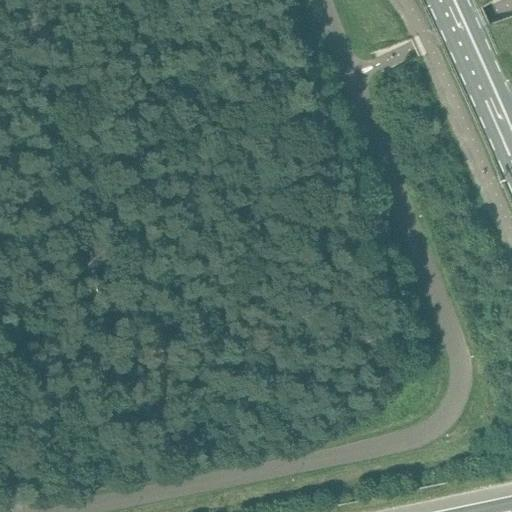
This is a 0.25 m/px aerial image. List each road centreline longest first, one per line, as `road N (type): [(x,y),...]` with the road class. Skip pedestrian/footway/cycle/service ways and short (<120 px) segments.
road 1 (unclassified): [(81,511),(384,450),(426,438),(452,416),(461,377),(447,324),(320,0)]
road 2 (tertiary): [(511,144),(447,0)]
